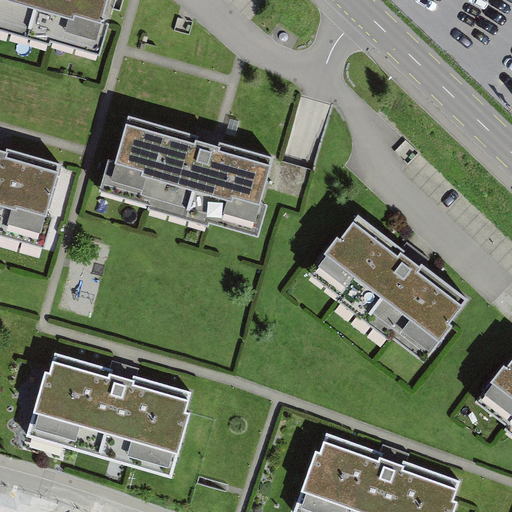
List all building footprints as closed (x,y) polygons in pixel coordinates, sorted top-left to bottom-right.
[(102,0),(0,0),(0,38),(88,67),(100,30),(93,28),(102,0)] [(268,161),(121,114),(92,202),(247,251),(258,213),(252,211),(268,161)] [(54,165),(0,148),(0,245),(32,255),(44,218),(37,216),(54,165)] [(468,294),(357,205),(309,264),(420,354),(468,294)] [(192,391),(55,349),(31,427),(168,469),(192,391)] [(511,349),(474,397),(511,427),(511,349)] [(458,511),(469,484),(324,428),(294,508),(304,511),(458,511)]
